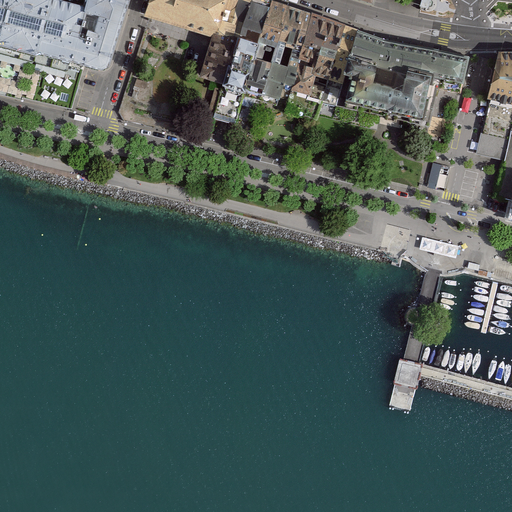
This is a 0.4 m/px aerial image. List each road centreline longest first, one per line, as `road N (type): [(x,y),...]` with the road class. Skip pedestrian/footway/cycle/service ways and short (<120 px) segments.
road 1 (residential): [(448,208),(96,124)]
road 2 (residential): [(448,208),(485,38)]
road 3 (tertiary): [(485,38),(317,0)]
road 4 (residential): [(139,0),(96,124)]
